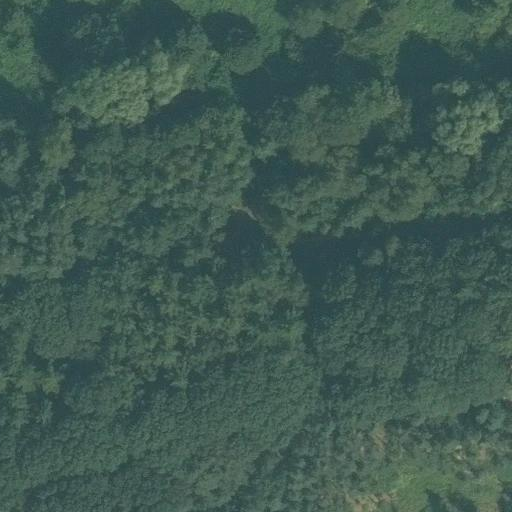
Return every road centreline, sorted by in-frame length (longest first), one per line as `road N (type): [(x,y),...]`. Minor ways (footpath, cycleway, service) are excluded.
road 1 (track): [(0,440),(511,322)]
road 2 (track): [(511,195),(280,236),(0,260)]
